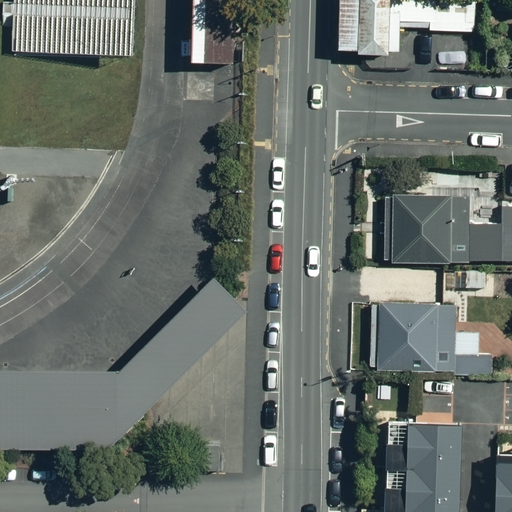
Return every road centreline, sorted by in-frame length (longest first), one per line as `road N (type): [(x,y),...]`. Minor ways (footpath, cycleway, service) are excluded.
road 1 (secondary): [(306,110),(302,511)]
road 2 (residential): [(306,110),(511,117)]
